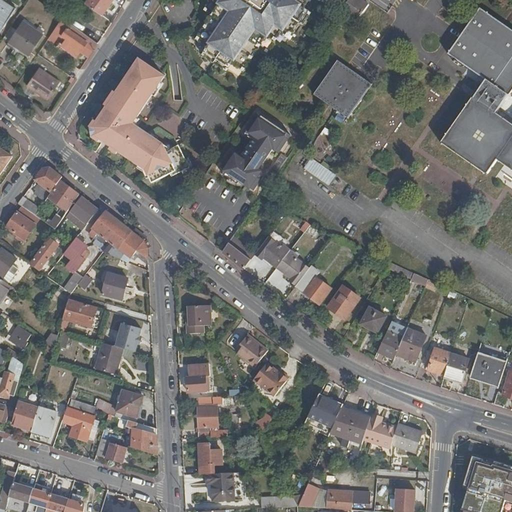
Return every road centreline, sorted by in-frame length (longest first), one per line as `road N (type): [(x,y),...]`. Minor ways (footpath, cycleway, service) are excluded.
road 1 (residential): [(177,240),(159,267),(171,498)]
road 2 (secondary): [(352,370),(177,240)]
road 3 (residential): [(0,446),(171,498)]
road 4 (residential): [(48,142),(145,0)]
road 5 (secondary): [(511,422),(352,370)]
road 6 (secondary): [(177,240),(48,142)]
